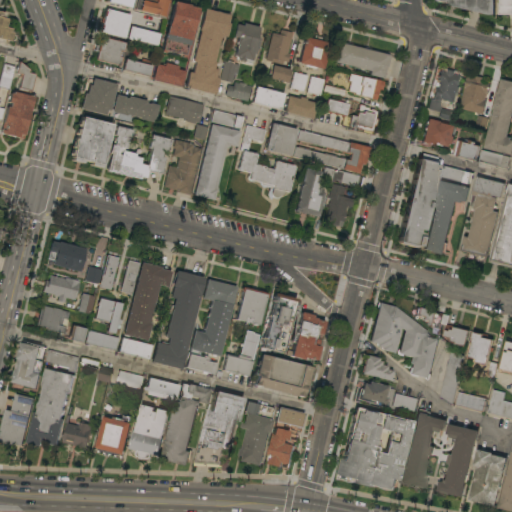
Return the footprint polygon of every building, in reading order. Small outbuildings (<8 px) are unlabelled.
[(107,3),(107,0),(132,0),(130,8),(107,3)] [(137,0),(168,0),(170,1),(169,4),(168,4),(165,19),(158,17),(158,15),(135,10),(137,0)] [(432,0),(495,0),(495,14),(492,14),(489,14),(432,1),(432,0)] [(499,0),(511,0),(511,14),(499,14),(499,0)] [(190,41),(189,41),(185,58),(181,57),(182,55),(165,51),(165,53),(161,53),(173,2),(188,5),(188,6),(197,9),(190,41)] [(230,15),(227,24),(229,24),(226,37),(225,39),(222,38),(220,38),(214,62),(215,63),(214,69),(217,70),(215,78),(219,79),(215,95),(185,88),(188,72),(192,73),(195,63),(192,62),(200,31),(199,31),(204,9),(230,15)] [(129,16),(127,24),(128,24),(127,30),(126,30),(124,38),(100,32),(106,10),(129,16)] [(0,11),(5,13),(3,19),(7,20),(5,28),(10,29),(9,33),(12,33),(10,42),(0,39),(0,11)] [(260,27),(257,38),(260,39),(257,51),(256,50),(255,54),(254,54),(252,61),(244,59),(243,62),(237,61),(238,58),(234,57),(237,44),(238,38),(233,37),(236,25),(242,26),(243,23),(260,27)] [(159,34),(156,47),(127,39),(130,27),(159,34)] [(272,33),(279,35),(280,30),(292,33),(287,54),(289,54),(287,63),(283,62),(282,65),(265,61),(272,33)] [(304,37),(314,39),(314,36),(321,38),(320,41),(329,44),(323,69),(315,68),(315,70),(312,69),(311,70),(308,70),(309,68),(305,67),(305,65),(298,63),(304,37)] [(95,60),(97,52),(94,51),(95,45),(98,46),(100,37),(125,43),(123,52),(122,58),(121,58),(119,66),(95,60)] [(389,55),(388,56),(389,57),(387,67),(385,67),(382,79),(369,75),(369,72),(334,63),(339,43),(389,55)] [(151,66),(148,77),(122,70),(124,59),(151,66)] [(30,94),(17,90),(20,78),(18,77),(19,74),(15,73),(18,62),(35,75),(30,94)] [(224,62),(239,65),(237,75),(234,74),(232,83),(220,80),(224,62)] [(152,80),(156,65),(164,66),(165,63),(178,66),(177,70),(185,72),(181,87),(152,80)] [(0,77),(3,64),(14,67),(9,90),(0,87),(0,77)] [(290,70),(287,83),(269,79),(272,66),(290,70)] [(430,99),(433,100),(436,88),(435,88),(440,71),(446,73),(448,69),(455,71),(454,74),(460,76),(458,87),(459,87),(457,93),(456,92),(454,102),(440,99),(440,102),(440,109),(454,112),(452,121),(438,118),(439,113),(427,110),(430,99)] [(298,74),(298,72),(301,73),(301,74),(306,76),(302,92),(297,90),(297,92),(294,92),(294,90),(289,88),(293,73),(298,74)] [(384,82),(382,90),(379,90),(378,94),(376,93),(374,100),(353,95),(354,93),(347,92),(349,82),(347,81),(349,74),(384,82)] [(315,78),(315,76),(318,77),(318,79),(323,80),(319,96),(314,95),(314,97),(311,96),(311,94),(306,93),(310,77),(315,78)] [(459,109),(464,88),(466,77),(474,79),(474,76),(484,78),(483,81),(491,83),(488,95),(486,94),(485,99),(486,100),(483,114),(459,109)] [(116,85),(110,111),(106,110),(105,116),(80,110),(84,94),(86,94),(88,86),(91,86),(92,79),(116,85)] [(501,79),(511,81),(511,113),(506,137),(511,138),(510,140),(511,140),(511,155),(484,148),(501,79)] [(225,96),(228,86),(233,87),(234,83),(238,84),(239,83),(246,84),(246,85),(251,87),(247,102),(225,96)] [(345,91),(343,98),(322,93),(324,85),(345,91)] [(284,94),(280,110),(251,103),(255,87),(284,94)] [(33,97),(23,140),(0,134),(6,108),(9,108),(10,103),(8,103),(10,94),(12,94),(13,92),(33,97)] [(147,101),(146,104),(149,104),(149,103),(158,106),(154,123),(139,120),(139,118),(127,115),(126,116),(111,113),(116,95),(125,97),(124,98),(127,99),(128,96),(147,101)] [(298,99),(299,97),(306,99),(305,101),(316,104),(312,119),(284,112),(287,96),(298,99)] [(169,97),(203,105),(199,123),(195,122),(194,124),(186,122),(186,120),(164,115),(169,97)] [(346,101),(345,104),(348,104),(345,117),(323,111),(326,99),(336,102),(337,98),(346,101)] [(350,115),(356,117),(358,108),(357,108),(358,104),(364,106),(363,107),(368,108),(368,110),(370,111),(370,109),(374,110),(374,111),(376,112),(375,118),(377,119),(376,127),(373,126),(371,134),(362,132),(363,131),(347,127),(350,115)] [(243,118),(242,121),(240,120),(238,129),(229,126),(228,129),(239,132),(236,147),(235,147),(234,148),(229,147),(226,147),(213,201),(193,196),(211,125),(226,128),(227,126),(211,122),(213,110),(243,118)] [(478,115),(489,118),(486,131),(475,128),(478,115)] [(111,125),(101,166),(100,165),(100,168),(89,166),(90,163),(82,161),(81,164),(71,161),(72,158),(71,158),(81,117),(111,125)] [(455,126),(452,136),(454,137),(452,144),(450,143),(449,147),(440,145),(440,147),(421,142),(427,119),(455,126)] [(271,123),(296,130),(290,156),(270,151),(269,152),(264,151),(271,123)] [(196,125),(207,128),(204,140),(193,138),(196,125)] [(264,130),(262,142),(250,139),(247,152),(256,155),(253,165),(264,167),(264,168),(272,170),(275,161),(294,166),(288,193),(283,191),(283,193),(282,195),(280,195),(279,195),(278,197),(276,198),(274,198),(273,198),(271,197),(270,194),(271,188),(261,186),(260,184),(260,183),(252,181),(251,182),(249,182),(248,181),(247,179),(247,177),(248,176),(249,174),(237,170),(242,151),(239,151),(245,126),(264,130)] [(132,131),(130,140),(128,139),(126,149),(123,148),(122,151),(135,154),(135,157),(141,158),(139,165),(147,166),(151,149),(147,148),(151,135),(171,140),(169,148),(167,147),(166,152),(162,151),(161,157),(164,158),(160,174),(147,171),(145,178),(140,177),(139,180),(106,172),(110,154),(109,154),(111,145),(114,146),(115,141),(115,140),(115,138),(116,136),(114,136),(116,127),(132,131)] [(369,148),(367,158),(365,158),(363,168),(361,167),(359,173),(292,157),(294,148),(323,155),(323,153),(335,156),(335,157),(340,159),(340,158),(348,159),(349,155),(341,153),(342,152),(336,150),(336,152),(325,149),(325,147),(310,144),(310,145),(298,142),(298,141),(296,140),(298,131),(369,148)] [(189,196),(176,193),(176,191),(163,187),(168,166),(176,168),(178,158),(172,156),(174,149),(172,149),(174,140),(194,145),(193,147),(201,149),(189,196)] [(457,141),(460,141),(468,143),(468,140),(472,141),(472,142),(475,142),(474,145),(479,146),(476,160),(454,155),(457,141)] [(509,157),(507,168),(478,161),(481,150),(509,157)] [(418,159),(440,165),(419,247),(415,246),(414,248),(396,244),(397,242),(418,159)] [(473,174),(473,176),(470,175),(468,184),(440,177),(442,166),(473,174)] [(304,168),(320,172),(318,180),(321,180),(319,186),(321,186),(319,193),(323,194),(322,197),(324,198),(321,208),(320,208),(317,217),(306,214),(306,215),(293,212),(304,168)] [(362,177),(359,189),(340,184),(340,181),(331,178),(331,180),(321,178),(324,168),(362,177)] [(504,184),(501,198),(492,196),(492,197),(496,198),(493,211),(498,213),(487,258),(485,257),(484,262),(468,258),(469,253),(461,251),(464,237),(468,238),(475,209),(473,209),(476,196),(472,195),(477,177),(504,184)] [(469,188),(466,202),(465,202),(464,203),(461,202),(461,203),(455,202),(445,243),(447,244),(446,246),(444,245),(442,256),(423,252),(441,181),(469,188)] [(327,212),(324,211),(331,184),(344,187),(341,196),(353,199),(350,208),(346,207),(344,212),(345,213),(343,222),(342,222),(341,227),(337,226),(337,227),(324,223),(327,212)] [(509,184),(511,184),(511,267),(490,262),(509,184)] [(86,249),(80,273),(52,266),(53,260),(48,259),(49,252),(48,252),(51,242),(57,243),(58,242),(86,249)] [(106,255),(118,258),(117,261),(118,261),(117,264),(116,264),(111,284),(112,284),(111,287),(110,290),(99,287),(106,255)] [(139,264),(131,295),(120,293),(121,290),(120,290),(121,286),(121,287),(126,267),(125,266),(126,264),(127,264),(128,261),(139,264)] [(141,263),(160,268),(160,270),(170,272),(166,287),(158,285),(149,323),(151,324),(146,341),(123,335),(141,263)] [(84,281),(88,265),(102,268),(98,284),(84,281)] [(203,278),(181,370),(151,362),(156,343),(160,344),(161,343),(167,344),(168,339),(164,338),(173,301),(169,300),(173,287),(171,286),(175,271),(203,278)] [(64,280),(66,274),(80,278),(74,300),(65,298),(64,303),(62,302),(62,303),(59,302),(57,301),(58,297),(54,296),(54,295),(42,292),(45,281),(47,282),(48,277),(49,278),(49,276),(64,280)] [(219,357),(199,353),(199,355),(207,357),(207,358),(208,358),(207,361),(216,364),(214,375),(209,374),(185,368),(194,331),(203,333),(211,301),(202,299),(206,280),(236,287),(219,357)] [(267,294),(266,299),(264,298),(258,326),(249,323),(243,321),(243,322),(235,320),(241,292),(240,292),(241,288),(267,294)] [(95,297),(90,315),(77,312),(82,294),(95,297)] [(296,300),(295,303),(292,303),(280,353),(261,348),(273,298),(272,297),(272,294),(296,300)] [(121,304),(117,320),(120,321),(119,325),(116,324),(114,334),(106,332),(108,323),(94,320),(99,299),(121,304)] [(384,304),(383,305),(395,308),(427,333),(427,334),(430,337),(430,338),(439,340),(428,379),(409,375),(411,365),(409,364),(410,357),(398,354),(403,331),(400,329),(394,354),(381,351),(382,348),(376,347),(377,345),(369,343),(371,333),(370,333),(372,325),(373,325),(374,321),(373,321),(375,313),(377,314),(378,309),(377,309),(378,303),(384,304)] [(41,306),(51,309),(52,308),(60,310),(60,311),(68,313),(66,320),(67,320),(66,327),(65,327),(63,334),(46,330),(47,329),(36,326),(41,306)] [(428,309),(427,310),(448,316),(446,325),(440,324),(439,328),(432,326),(432,327),(426,325),(425,322),(422,321),(416,316),(416,315),(414,315),(416,308),(417,309),(417,308),(420,309),(421,308),(428,309)] [(312,316),(312,318),(315,319),(315,320),(324,322),(321,335),(315,333),(314,338),(319,339),(317,347),(318,347),(314,361),(307,359),(307,361),(301,360),(289,357),(294,334),(295,335),(300,313),(312,316)] [(71,325),(74,326),(73,327),(85,329),(82,343),(70,340),(71,337),(69,337),(71,325)] [(453,326),(453,327),(455,328),(456,326),(461,328),(461,329),(469,331),(465,346),(455,344),(456,343),(449,342),(450,338),(444,337),(446,325),(453,326)] [(85,343),(88,331),(118,338),(115,351),(85,343)] [(245,331),(252,333),(252,334),(258,336),(251,362),(252,362),(251,364),(250,364),(247,377),(222,371),(225,357),(224,357),(225,355),(236,358),(236,356),(239,356),(245,331)] [(487,339),(493,340),(491,348),(493,348),(493,352),(489,351),(486,365),(475,363),(476,360),(468,358),(472,339),(471,339),(473,332),(475,332),(474,333),(480,335),(481,334),(483,334),(488,335),(487,339)] [(118,352),(121,338),(151,346),(147,360),(118,352)] [(511,342),(511,372),(499,369),(506,341),(511,342)] [(39,374),(40,374),(37,389),(11,383),(14,371),(15,371),(16,369),(16,365),(17,362),(18,360),(21,343),(45,349),(39,374)] [(452,347),(464,356),(452,404),(439,397),(452,347)] [(77,358),(74,373),(68,371),(69,368),(45,362),(48,351),(77,358)] [(311,368),(310,369),(312,369),(309,381),(308,380),(307,383),(311,384),(309,393),(304,392),(302,399),(301,398),(296,396),(296,397),(260,388),(260,387),(254,386),(256,376),(254,375),(255,370),(257,370),(257,367),(256,367),(257,361),(258,361),(260,355),(311,368)] [(378,359),(378,361),(381,362),(380,365),(387,367),(386,370),(392,371),(392,373),(393,373),(392,376),(391,376),(390,382),(361,374),(362,372),(361,372),(362,366),(363,367),(364,365),(363,364),(364,360),(365,360),(366,356),(378,359)] [(113,369),(109,383),(97,380),(100,366),(113,369)] [(74,376),(70,393),(67,392),(64,407),(64,410),(64,413),(62,415),(61,419),(63,419),(57,446),(41,442),(40,446),(27,443),(34,412),(37,413),(38,409),(38,406),(38,404),(40,401),(44,386),(42,385),(46,369),(74,376)] [(142,377),(139,389),(116,383),(119,371),(142,377)] [(178,386),(174,400),(149,394),(150,390),(145,389),(148,379),(178,386)] [(389,387),(388,392),(416,400),(413,412),(386,405),(377,403),(376,405),(358,400),(362,383),(368,385),(369,382),(389,387)] [(161,459),(176,397),(178,398),(181,384),(187,386),(187,385),(192,386),(210,390),(206,405),(197,402),(196,406),(198,406),(187,450),(192,451),(191,454),(189,454),(187,466),(161,459)] [(511,418),(487,413),(492,390),(504,393),(502,401),(511,403),(511,418)] [(242,399),(228,455),(224,454),(222,468),(209,467),(209,464),(206,464),(206,467),(196,466),(196,463),(214,392),(242,399)] [(454,405),(457,392),(486,398),(482,412),(454,405)] [(0,434),(6,410),(12,411),(16,394),(34,398),(22,446),(17,444),(17,447),(0,442),(0,434)] [(261,466),(242,461),(243,457),(239,456),(240,449),(242,450),(247,429),(241,428),(245,414),(243,414),(246,402),(272,409),(270,418),(266,417),(266,419),(272,420),(261,466)] [(162,437),(163,437),(159,456),(151,454),(150,458),(146,460),(141,459),(137,456),(136,455),(137,451),(130,449),(134,431),(135,432),(142,405),(154,408),(153,411),(158,412),(158,409),(169,411),(162,437)] [(304,414),(300,430),(299,429),(298,433),(290,431),(290,428),(288,428),(288,430),(275,427),(276,423),(275,423),(278,408),(304,414)] [(410,422),(408,431),(409,431),(394,490),(375,485),(374,487),(357,483),(353,482),(350,482),(347,481),(344,480),(340,479),(338,480),(355,408),(410,422)] [(446,421),(444,431),(441,430),(440,433),(434,431),(431,441),(432,441),(430,446),(434,447),(431,457),(428,456),(427,461),(426,461),(422,476),(425,476),(424,479),(427,479),(424,489),(421,489),(421,490),(412,487),(412,486),(399,483),(402,469),(403,470),(414,424),(415,420),(416,413),(446,421)] [(104,417),(113,419),(113,417),(122,419),(123,415),(133,417),(123,455),(96,448),(104,417)] [(78,425),(79,422),(93,426),(92,430),(91,430),(86,447),(88,448),(87,451),(75,448),(76,446),(63,442),(68,423),(78,425)] [(479,432),(476,442),(475,442),(474,449),(473,448),(464,486),(465,487),(462,497),(449,494),(449,495),(440,493),(440,492),(437,491),(439,481),(445,483),(449,465),(446,464),(448,455),(452,455),(453,450),(454,450),(456,440),(448,438),(449,435),(446,434),(449,424),(479,432)] [(271,444),(270,444),(274,428),(289,432),(287,439),(295,441),(293,446),(294,446),(289,464),(287,464),(287,465),(283,464),(283,463),(282,463),(281,467),(268,464),(270,456),(268,455),(271,444)] [(492,453),(492,455),(507,458),(494,507),(468,500),(477,466),(473,465),(477,449),(492,453)] [(511,450),(511,511),(498,508),(511,450)]
